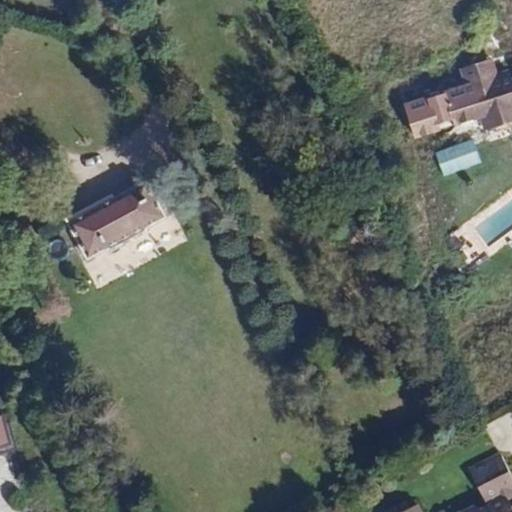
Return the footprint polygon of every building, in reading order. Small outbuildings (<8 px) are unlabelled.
[(487,59),(477,62),(484,80),(494,76),(487,59)] [(442,94),(444,99),(448,111),(453,125),(478,117),(483,131),(506,123),(508,128),(511,126),(511,81),(507,71),(494,76),(484,80),(477,62),(458,69),(464,86),(442,94)] [(448,111),(444,99),(433,102),(437,115),(448,111)] [(437,153),(445,177),(483,164),(475,141),(437,153)] [(141,228),(164,216),(145,180),(113,197),(111,194),(66,218),(87,257),(110,245),(111,248),(142,231),(141,228)] [(18,193),(0,202),(0,222),(6,233),(32,219),(18,193)] [(467,468),(475,482),(507,466),(499,451),(467,468)] [(511,474),(507,466),(475,482),(485,502),(488,500),(491,505),(481,510),(478,503),(460,511),(421,511),(417,503),(399,511),(511,511),(511,502),(510,503),(504,492),(511,487),(511,474)]
